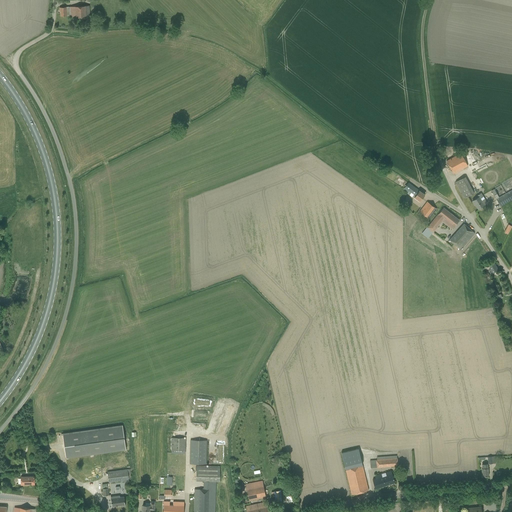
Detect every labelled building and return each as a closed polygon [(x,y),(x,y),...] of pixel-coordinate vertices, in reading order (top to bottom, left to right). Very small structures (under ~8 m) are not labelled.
[(89,6),(59,8),(59,12),(60,12),(61,16),(70,16),(70,19),(90,18),(89,6)] [(448,154),(444,156),(444,157),(453,173),(467,166),(458,149),(448,154)] [(464,176),(455,181),(464,198),(474,193),(464,176)] [(403,189),(404,189),(408,192),(407,194),(412,197),(412,196),(413,194),(411,193),(415,188),(408,183),(403,189)] [(415,188),(411,193),(413,194),(412,196),(420,201),(425,195),(419,190),(415,188)] [(504,204),(511,199),(511,189),(499,197),(494,189),(491,190),(500,206),(504,204)] [(477,195),(478,197),(472,201),(474,204),(475,204),(478,209),(487,203),(481,193),(477,195)] [(427,202),(424,206),(420,211),(429,219),(436,209),(427,202)] [(443,207),(428,227),(427,227),(433,231),(442,220),(452,228),(459,220),(443,207)] [(449,239),(454,244),(460,249),(474,233),(464,224),(449,239)] [(494,261),(489,263),(488,264),(491,270),(490,271),(491,274),(498,270),(494,261)] [(126,450),(122,425),(62,433),(66,458),(126,450)] [(171,438),(171,450),(175,450),(175,453),(176,453),(185,453),(186,438),(171,438)] [(189,463),(206,464),(206,440),(190,440),(189,463)] [(358,448),(341,452),(351,494),(368,490),(358,448)] [(370,460),(370,467),(398,465),(397,458),(396,458),(396,455),(376,457),(376,460),(370,460)] [(195,489),(194,510),(193,511),(214,511),(216,481),(219,481),(219,467),(196,466),(196,481),(204,481),(203,490),(195,489)] [(128,479),(127,469),(107,471),(108,482),(128,479)] [(372,480),(373,484),(375,489),(395,482),(391,470),(385,472),(380,474),(376,475),(377,479),(372,480)] [(21,477),(21,478),(18,478),(18,484),(21,484),(21,483),(24,483),(24,484),(34,484),(34,476),(21,477)] [(262,481),(245,484),(249,501),(266,497),(262,481)] [(159,496),(159,499),(165,499),(165,496),(172,496),(172,490),(164,490),(164,496),(159,496)] [(273,504),(275,503),(276,508),(283,507),(280,491),(271,492),(273,504)] [(119,496),(110,497),(112,506),(120,505),(120,507),(125,506),(124,497),(119,497),(119,496)] [(154,510),(154,505),(155,503),(155,501),(150,501),(150,503),(145,503),(145,506),(142,505),(142,508),(141,511),(149,511),(149,510),(154,510)] [(163,503),(163,510),(163,511),(183,511),(183,502),(163,503)] [(245,506),(246,511),(268,511),(266,502),(245,506)]
